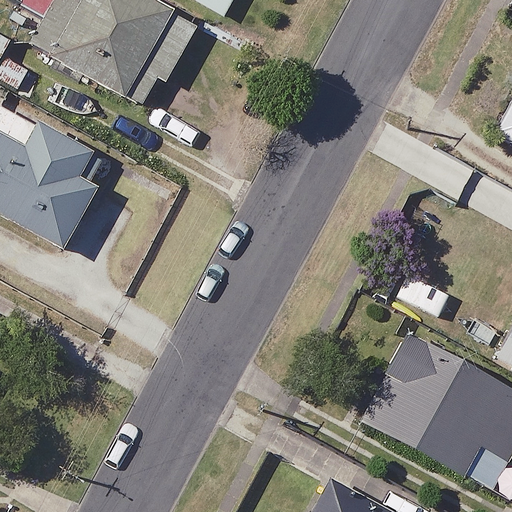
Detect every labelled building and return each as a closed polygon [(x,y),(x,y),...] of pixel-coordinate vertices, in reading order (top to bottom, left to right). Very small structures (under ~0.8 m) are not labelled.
[(196,22),(156,0),(80,0),(64,29),(44,17),(30,42),(148,108),(196,22)] [(196,0),(223,15),(231,0),(196,0)] [(109,161),(0,99),(0,212),(60,247),(109,161)] [(511,99),(492,136),(511,147),(511,99)] [(0,346),(12,325),(0,318),(0,346)] [(511,327),(496,354),(511,363),(511,327)] [(511,454),(511,387),(406,331),(360,416),(508,495),(511,488),(511,455),(511,454)] [(384,511),(329,483),(313,511),(384,511)]
